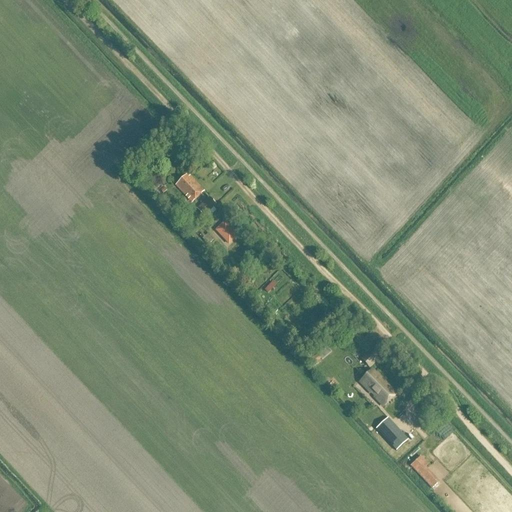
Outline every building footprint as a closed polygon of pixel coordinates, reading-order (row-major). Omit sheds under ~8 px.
[(192,204),(203,193),(190,178),(187,181),(185,179),(176,187),(192,204)] [(210,198),(197,210),(204,218),(217,206),(210,198)] [(268,295),(276,287),(273,284),(264,292),(268,295)] [(369,368),(377,361),(370,354),(362,361),(369,368)] [(382,405),(394,395),(373,373),(371,375),(369,373),(360,382),(382,405)] [(409,440),(388,418),(376,430),(397,452),(409,440)] [(410,468),(432,491),(439,483),(426,469),(428,466),(421,458),(410,468)]
